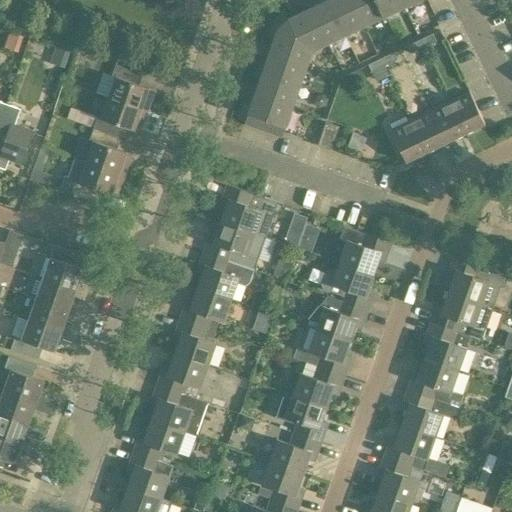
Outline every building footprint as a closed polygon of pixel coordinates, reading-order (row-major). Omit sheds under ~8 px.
[(288,18),(277,31),(277,32),(312,51),(346,35),(329,0),(326,0),(314,6),(311,0),(310,0),(300,5),(303,11),(288,18)] [(329,0),(346,35),(386,16),(378,0),(329,0)] [(378,0),(386,16),(418,0),(378,0)] [(511,19),(511,18),(494,24),(502,47),(511,43),(511,19)] [(261,55),(268,58),(261,75),(300,87),(312,51),(277,32),(272,47),(265,44),(261,55)] [(10,33),(4,47),(18,52),(23,37),(10,33)] [(436,41),(433,33),(420,39),(423,47),(436,41)] [(407,46),(411,53),(423,47),(420,39),(407,46)] [(64,68),(69,53),(56,48),(50,63),(64,68)] [(397,59),(394,52),(381,58),(384,66),(397,59)] [(381,58),(368,64),(376,81),(388,75),(384,66),(381,58)] [(112,75),(116,77),(109,98),(147,111),(154,90),(136,83),(140,72),(116,64),(112,75)] [(253,99),(244,123),(282,137),(283,135),(284,132),(300,87),(261,75),(257,87),(251,85),(247,96),(253,99)] [(485,123),(470,92),(450,101),(465,133),(485,123)] [(97,117),(93,128),(117,137),(121,125),(140,132),(147,111),(109,98),(102,118),(97,117)] [(430,111),(445,142),(465,133),(450,101),(430,111)] [(0,167),(5,169),(8,160),(22,164),(34,131),(15,125),(21,109),(6,103),(0,120),(0,167)] [(411,120),(426,152),(445,142),(430,111),(411,120)] [(391,130),(406,161),(426,152),(411,120),(391,130)] [(339,126),(326,122),(318,145),(331,150),(339,126)] [(124,175),(132,154),(113,148),(117,137),(93,128),(89,140),(94,141),(86,162),(124,175)] [(59,189),(94,201),(98,190),(117,196),(124,175),(86,162),(75,158),(68,178),(64,177),(59,189)] [(223,197),(229,200),(221,221),(266,237),(278,203),(262,197),(227,185),(223,197)] [(214,242),(208,240),(204,252),(254,270),(266,237),(221,221),(214,242)] [(381,253),(387,255),(391,243),(375,237),(344,226),(340,238),(348,241),(340,263),(373,275),(381,253)] [(10,229),(5,243),(18,247),(23,234),(10,229)] [(301,238),(288,233),(284,243),(297,248),(301,238)] [(77,254),(49,244),(45,255),(38,252),(31,275),(43,279),(43,278),(92,295),(94,288),(78,282),(83,268),(73,265),(77,254)] [(199,264),(206,266),(198,288),(231,299),(237,283),(245,286),(250,282),(254,270),(204,252),(199,264)] [(450,268),(456,271),(449,292),(493,308),(501,287),(504,288),(509,275),(454,256),(450,268)] [(280,257),(273,275),(284,278),(290,261),(280,257)] [(372,298),(366,295),(373,275),(340,263),(337,271),(330,269),(326,271),(321,285),(323,289),(342,296),(341,300),(368,310),(372,298)] [(24,295),(36,299),(69,310),(73,297),(89,302),(92,295),(43,278),(43,279),(31,275),(24,295)] [(191,309),(184,306),(180,319),(216,331),(218,323),(210,320),(211,317),(224,321),(231,299),(198,288),(191,309)] [(441,313),(435,311),(431,323),(470,337),(482,341),(493,308),(449,292),(441,313)] [(357,319),(364,321),(368,310),(341,300),(327,296),(308,321),(306,326),(317,329),(350,341),(357,319)] [(80,329),(64,323),(69,310),(36,299),(29,319),(77,336),(80,329)] [(267,333),(273,314),(260,309),(254,328),(267,333)] [(59,337),(75,343),(77,336),(29,319),(22,339),(15,337),(11,349),(39,358),(42,347),(54,351),(59,337)] [(176,330),(182,332),(175,354),(208,366),(216,343),(212,342),(216,331),(180,319),(176,330)] [(427,335),(433,337),(425,358),(459,370),(470,337),(431,323),(427,335)] [(349,364),(342,362),(350,341),(317,329),(309,351),(310,351),(306,363),(344,376),(349,364)] [(167,375),(161,373),(157,385),(184,395),(184,394),(188,383),(200,387),(208,366),(175,354),(167,375)] [(55,400),(39,395),(44,381),(32,377),(36,365),(9,356),(5,367),(11,370),(4,391),(52,408),(55,400)] [(418,380),(412,377),(407,390),(434,399),(439,388),(451,392),(459,370),(425,358),(418,380)] [(334,386),(340,388),(344,376),(306,363),(302,374),(301,373),(293,395),(327,407),(334,386)] [(153,397),(159,399),(151,420),(185,432),(196,436),(207,402),(184,394),(184,395),(157,385),(153,397)] [(403,401),(410,403),(402,425),(435,436),(443,414),(431,410),(434,399),(407,390),(403,401)] [(34,409),(50,414),(52,408),(4,391),(0,401),(0,412),(29,422),(34,409)] [(325,430),(319,428),(327,407),(293,395),(285,393),(276,418),(294,424),(295,421),(298,422),(294,433),(321,442),(325,430)] [(40,441),(24,436),(29,422),(0,412),(0,435),(38,448),(40,441)] [(144,441),(138,439),(134,451),(169,464),(171,459),(163,456),(165,450),(177,454),(185,432),(151,420),(144,441)] [(395,446),(388,444),(384,456),(411,466),(411,465),(447,478),(450,470),(426,462),(435,436),(402,425),(395,446)] [(311,452),(317,454),(321,442),(294,433),(290,444),(278,440),(270,462),(303,474),(311,452)] [(20,450),(35,455),(38,448),(0,435),(0,471),(1,472),(5,460),(15,464),(20,450)] [(169,464),(134,451),(129,463),(136,465),(128,487),(161,498),(173,465),(169,464)] [(487,482),(496,457),(488,454),(478,479),(487,482)] [(380,468),(386,470),(379,491),(412,503),(420,481),(407,476),(411,466),(384,456),(380,468)] [(302,497),(296,495),(303,474),(270,462),(262,484),(274,488),(271,499),(298,509),(302,497)] [(260,486),(257,494),(268,499),(271,490),(260,486)] [(168,511),(172,502),(161,498),(128,487),(121,508),(114,506),(112,511),(168,511)] [(408,511),(412,503),(379,491),(371,511),(370,511),(365,510),(364,511),(408,511)] [(463,511),(489,511),(492,504),(460,496),(456,510),(463,511)] [(199,499),(195,510),(199,511),(204,511),(208,502),(199,499)] [(296,511),(298,509),(271,499),(267,510),(254,506),(252,511),(296,511)]
